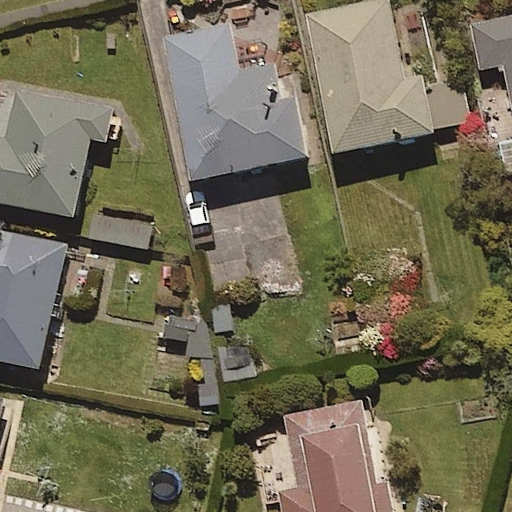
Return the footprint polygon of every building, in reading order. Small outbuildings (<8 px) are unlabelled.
[(416,98),(396,10),(317,27),(348,171),(476,143),(464,88),(416,98)] [(243,65),(282,57),(275,19),(235,27),(238,38),(172,51),(201,197),(318,174),(307,117),(287,121),(278,78),(247,85),(243,65)] [(511,28),(481,35),(490,80),(511,75),(511,148),(508,149),(511,166),(511,28)] [(121,121),(1,98),(0,101),(0,215),(85,232),(100,152),(115,155),(121,121)] [(157,226),(99,218),(95,247),(153,255),(157,226)] [(77,258),(0,240),(0,373),(50,384),(77,258)] [(0,484),(14,414),(0,411),(0,484)] [(295,511),(402,511),(399,487),(385,489),(376,415),(261,428),(270,501),(293,498),(295,511)]
